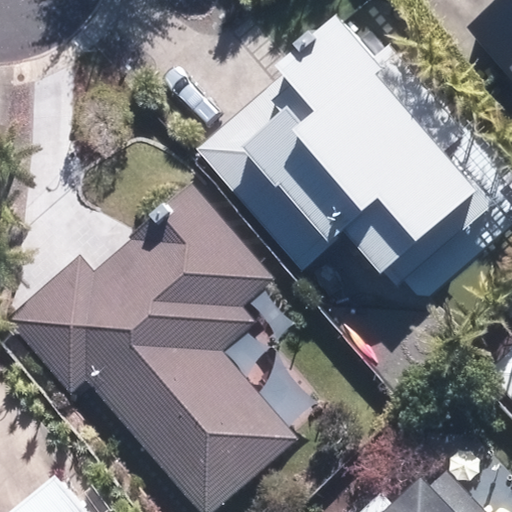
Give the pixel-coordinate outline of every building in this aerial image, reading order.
[(511,80),(511,0),(497,0),(466,27),(511,80)] [(282,77),(197,150),(302,273),(346,235),(381,276),(483,190),(338,20),(277,71),(282,77)] [(87,379),(200,511),(216,511),(300,440),(224,351),(258,322),(244,307),(275,280),(194,184),(130,240),(131,242),(97,271),(83,254),(7,320),(71,393),(87,379)] [(511,350),(489,372),(511,395),(511,350)] [(423,478),(387,511),(486,511),(448,472),(432,488),(423,478)] [(87,511),(59,477),(16,511),(87,511)]
